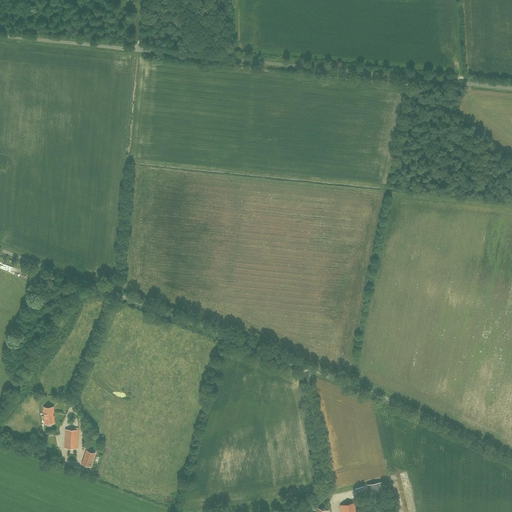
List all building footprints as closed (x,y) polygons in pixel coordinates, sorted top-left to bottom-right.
[(54,407),(44,407),(45,423),(54,423),(54,417),(53,417),(52,412),(54,412),(54,407)] [(77,449),(79,430),(66,429),(64,448),(77,449)] [(87,450),(82,464),(90,467),(95,453),(87,450)] [(382,482),(367,484),(370,500),(385,497),(382,482)] [(359,511),(358,502),(340,505),(340,511),(359,511)]
